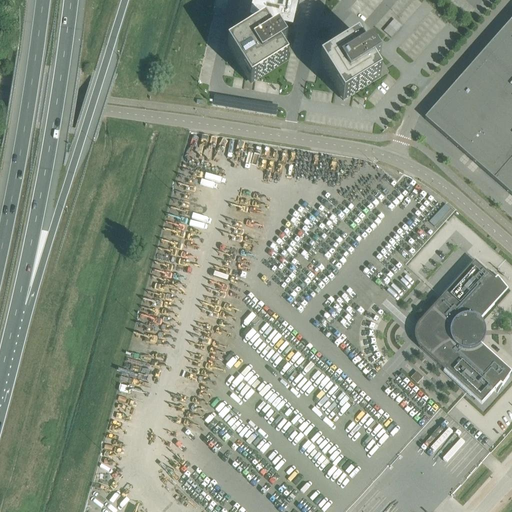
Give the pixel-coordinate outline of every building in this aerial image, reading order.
[(252,0),(250,11),(248,18),(270,23),(271,23),(269,32),(272,36),(274,24),(293,29),(295,21),(299,0),(252,0)] [(390,37),(400,26),(393,19),(382,30),(390,37)] [(492,179),(511,156),(511,20),(425,119),(492,179)] [(278,33),(272,37),(272,36),(269,32),(265,25),(227,48),(250,86),(288,62),(281,51),(286,47),(278,33)] [(364,53),(357,41),(320,64),(320,65),(330,81),(328,83),(333,87),(334,86),(343,102),(381,79),(374,67),(380,63),(371,49),(364,53)] [(511,156),(492,179),(511,196),(511,156)] [(444,204),(428,221),(434,226),(450,209),(444,204)] [(414,332),(414,335),(414,338),(415,341),(416,343),(417,346),(419,348),(444,371),(481,404),(493,391),(499,385),(502,387),(511,374),(496,361),(497,361),(481,346),(482,344),(484,341),(485,339),(485,336),(485,333),(485,330),(484,328),(483,325),(481,323),(479,321),(494,305),(494,304),(507,290),(497,278),(494,280),(488,274),(485,271),(474,262),(441,299),(418,324),(416,327),(415,329),(414,332)] [(264,329),(272,319),(267,315),(259,324),(264,329)] [(417,384),(421,375),(413,372),(409,381),(417,384)] [(148,464),(135,478),(146,488),(159,473),(148,464)] [(445,473),(425,493),(433,502),(454,482),(445,473)] [(159,500),(173,489),(168,482),(154,493),(159,500)]
